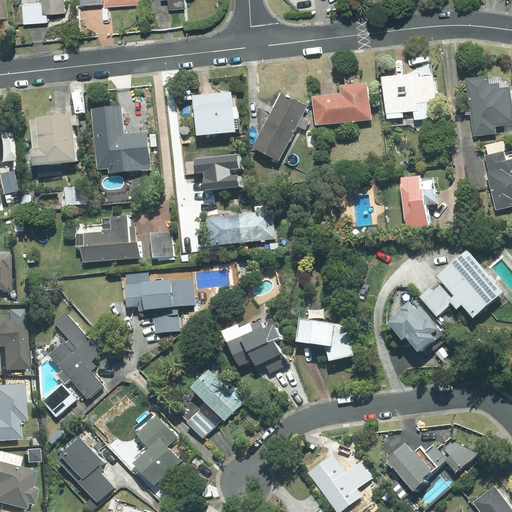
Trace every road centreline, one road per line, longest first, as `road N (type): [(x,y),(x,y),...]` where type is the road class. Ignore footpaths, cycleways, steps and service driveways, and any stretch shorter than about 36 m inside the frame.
road 1 (residential): [(242,479),(294,424),(331,410),(465,397),(496,405),(511,422)]
road 2 (residential): [(251,47),(437,25),(511,30)]
road 3 (residential): [(0,75),(251,47)]
